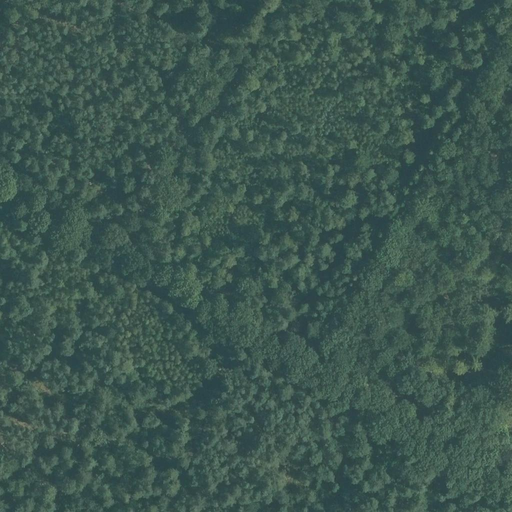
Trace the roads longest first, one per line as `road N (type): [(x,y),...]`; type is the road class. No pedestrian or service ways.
road 1 (track): [(491,511),(220,356),(210,321),(124,270)]
road 2 (track): [(220,356),(167,511)]
